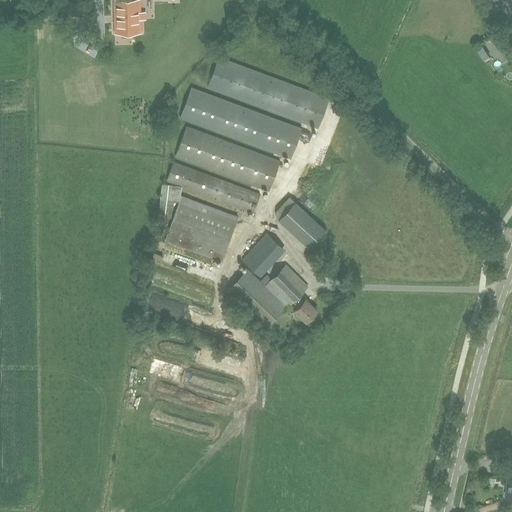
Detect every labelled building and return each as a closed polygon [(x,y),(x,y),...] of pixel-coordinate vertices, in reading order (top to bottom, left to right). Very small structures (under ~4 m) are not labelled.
[(115,32),(140,32),(140,0),(114,1),(115,32)] [(488,0),(491,12),(504,9),(501,0),(488,0)] [(74,30),(73,37),(99,43),(101,35),(74,30)] [(328,98),(218,58),(207,88),(317,128),(328,98)] [(111,74),(110,87),(122,88),(123,76),(111,74)] [(191,88),(180,118),(290,159),(301,129),(191,88)] [(268,191),(279,161),(186,127),(175,157),(268,191)] [(173,162),(166,181),(252,213),(259,194),(173,162)] [(165,240),(221,261),(237,217),(181,196),(165,240)] [(278,220),(308,247),(310,245),(324,229),(316,221),(294,202),(289,197),(276,211),(276,218),(278,220)] [(256,273),(281,246),(266,233),(242,260),(256,273)] [(306,322),(317,311),(305,299),(303,301),(298,296),(307,287),(285,265),(264,286),(247,270),(225,292),(264,329),(289,303),(291,305),(293,302),(298,307),(294,311),(306,322)] [(489,487),(498,488),(498,477),(489,476),(489,487)]
